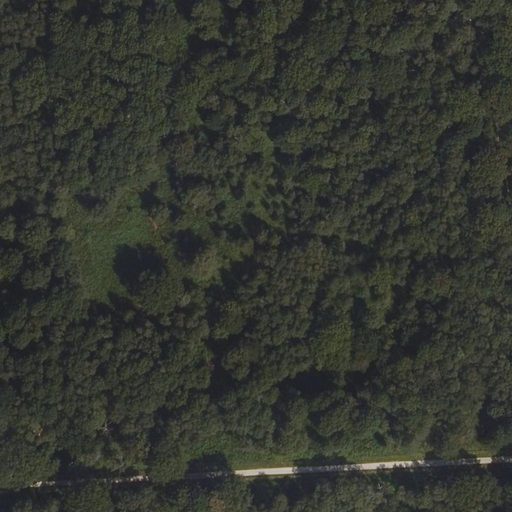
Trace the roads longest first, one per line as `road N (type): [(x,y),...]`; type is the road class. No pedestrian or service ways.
road 1 (track): [(15,487),(511,461)]
road 2 (track): [(511,188),(468,0)]
